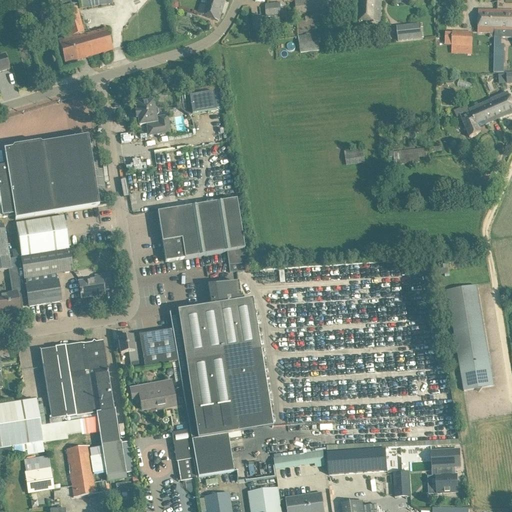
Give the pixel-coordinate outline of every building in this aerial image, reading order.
[(77,0),(79,9),(112,3),(111,0),(77,0)] [(203,0),(202,5),(201,4),(197,14),(218,21),(225,1),(223,1),(223,0),(203,0)] [(305,0),(295,1),(296,14),(322,11),(321,0),(305,0)] [(381,0),(360,0),(359,21),(380,23),(381,0)] [(70,33),(71,36),(84,33),(77,7),(75,8),(74,3),(63,6),(70,33)] [(280,3),(276,4),(266,5),(266,16),(276,16),(281,15),(280,3)] [(479,21),(478,34),(490,35),(489,38),(494,38),(495,38),(495,35),(495,31),(497,30),(497,11),(479,11),(479,16),(479,21)] [(495,35),(495,38),(501,38),(511,38),(511,11),(497,11),(497,30),(495,31),(495,35)] [(253,17),(254,22),(255,32),(262,31),(267,30),(266,19),(261,19),(261,16),(253,17)] [(422,39),(421,24),(396,27),(398,42),(422,39)] [(107,29),(85,36),(72,39),(71,36),(70,33),(62,36),(64,40),(58,41),(65,65),(113,51),(107,29)] [(472,54),(473,33),(452,32),(451,53),(472,54)] [(300,53),(320,51),(318,34),(298,36),(300,53)] [(494,45),(494,73),(503,74),(504,45),(501,45),(494,45)] [(5,55),(0,56),(0,72),(9,69),(5,55)] [(466,111),(459,115),(470,138),(481,133),(479,129),(511,114),(511,105),(510,101),(511,100),(508,93),(478,106),(477,104),(474,105),(475,107),(466,111)] [(213,94),(189,97),(192,115),(215,112),(213,94)] [(153,108),(152,102),(136,105),(137,112),(135,112),(136,118),(138,118),(139,125),(148,124),(148,127),(149,135),(169,132),(167,117),(155,119),(155,116),(157,115),(158,114),(157,110),(156,109),(153,108)] [(4,151),(6,167),(15,216),(15,218),(54,212),(54,213),(108,205),(106,197),(107,205),(99,206),(88,137),(4,151)] [(347,167),(366,164),(363,148),(344,151),(347,167)] [(419,158),(428,157),(427,149),(393,152),(395,165),(420,163),(419,158)] [(0,224),(3,224),(2,218),(15,216),(6,167),(0,167),(0,224)] [(236,200),(167,211),(157,213),(165,263),(227,253),(229,265),(247,264),(245,250),(236,200)] [(22,258),(23,268),(25,280),(26,286),(29,307),(61,302),(58,280),(57,280),(56,274),(72,272),(63,217),(16,225),(22,258)] [(0,271),(23,268),(22,258),(10,260),(5,230),(4,230),(3,224),(0,224),(0,271)] [(99,276),(96,277),(96,280),(79,282),(80,289),(81,299),(104,295),(103,286),(111,285),(109,274),(99,276)] [(238,282),(213,285),(216,306),(169,314),(172,330),(177,364),(180,382),(188,431),(192,451),(194,451),(198,478),(233,472),(227,437),(273,429),(261,352),(252,299),(243,300),(243,297),(240,297),(238,282)] [(447,291),(464,392),(493,387),(477,286),(447,291)] [(20,313),(18,303),(17,293),(0,296),(0,314),(9,313),(9,314),(20,313)] [(172,330),(139,336),(140,348),(143,361),(130,363),(131,370),(131,371),(172,364),(177,364),(172,330)] [(128,353),(130,363),(143,361),(140,348),(134,349),(132,337),(118,339),(121,354),(128,353)] [(127,479),(116,410),(114,411),(104,351),(103,342),(65,348),(65,347),(55,349),(40,352),(52,420),(66,418),(66,419),(76,417),(100,413),(105,445),(101,446),(107,482),(127,479)] [(177,364),(172,364),(174,375),(175,383),(180,382),(177,364)] [(142,411),(162,407),(162,409),(175,406),(173,397),(171,382),(131,390),(132,399),(140,398),(142,411)] [(0,433),(40,427),(36,401),(0,407),(0,433)] [(91,432),(89,432),(89,434),(99,432),(97,419),(89,421),(91,432)] [(40,427),(0,433),(0,450),(43,443),(40,427)] [(172,434),(181,483),(197,480),(192,451),(188,431),(172,434)] [(73,498),(104,493),(103,483),(95,484),(89,446),(66,450),(73,498)] [(386,450),(327,454),(328,476),(387,472),(386,450)] [(456,476),(456,469),(461,469),(460,450),(431,452),(432,471),(436,471),(437,494),(458,492),(456,476)] [(323,452),(272,457),(273,470),(324,465),(323,452)] [(27,473),(50,469),(48,457),(25,461),(27,473)] [(27,474),(30,494),(54,490),(50,470),(27,474)] [(411,497),(410,488),(409,472),(394,473),(395,498),(411,497)] [(132,493),(132,483),(116,483),(116,494),(132,493)] [(248,493),(250,511),(281,511),(280,501),(278,488),(248,493)] [(206,498),(207,511),(232,511),(229,494),(206,498)] [(324,511),(322,494),(286,499),(286,500),(280,501),(281,511),(324,511)] [(376,511),(376,505),(364,507),(363,502),(341,505),(342,511),(376,511)]
